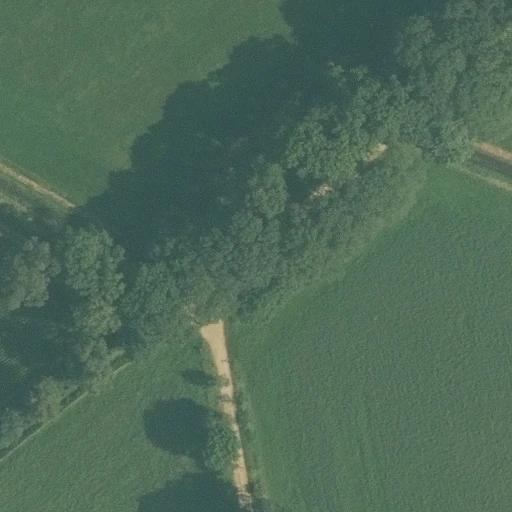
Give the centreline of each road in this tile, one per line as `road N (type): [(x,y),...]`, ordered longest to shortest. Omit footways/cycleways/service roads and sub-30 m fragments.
road 1 (track): [(221,309),(251,259),(511,28)]
road 2 (track): [(221,309),(219,362),(248,511)]
road 3 (track): [(0,229),(152,307)]
